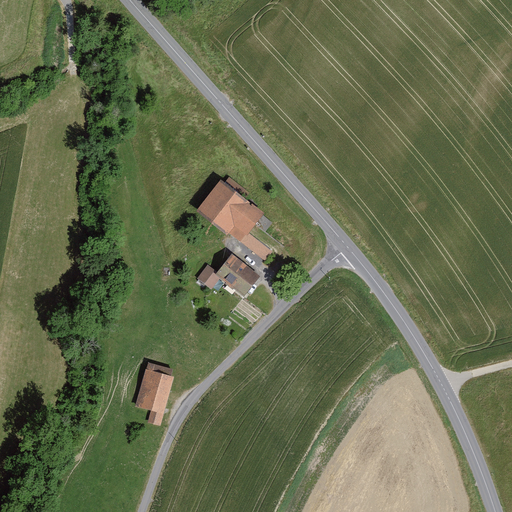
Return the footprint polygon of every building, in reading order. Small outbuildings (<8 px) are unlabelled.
[(265,218),(222,182),(199,210),(241,246),(265,218)] [(253,248),(264,255),(269,248),(257,241),(253,248)] [(259,278),(224,250),(208,270),(218,281),(243,298),(259,278)] [(218,281),(203,270),(194,282),(209,293),(218,281)] [(175,376),(150,367),(137,403),(163,412),(175,376)]
